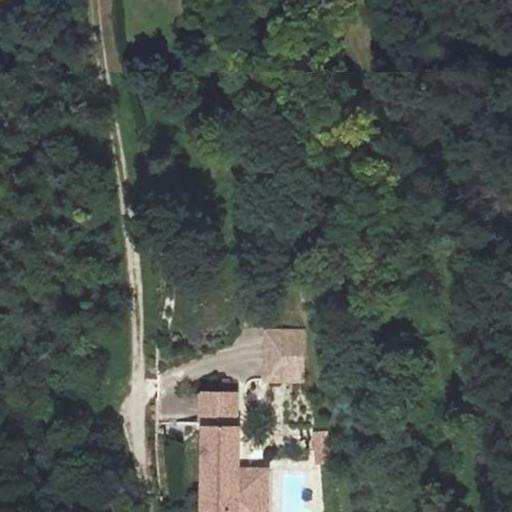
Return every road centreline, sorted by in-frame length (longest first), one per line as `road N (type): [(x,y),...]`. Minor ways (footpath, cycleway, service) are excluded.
road 1 (track): [(101,0),(139,344)]
road 2 (residential): [(139,344),(147,511)]
